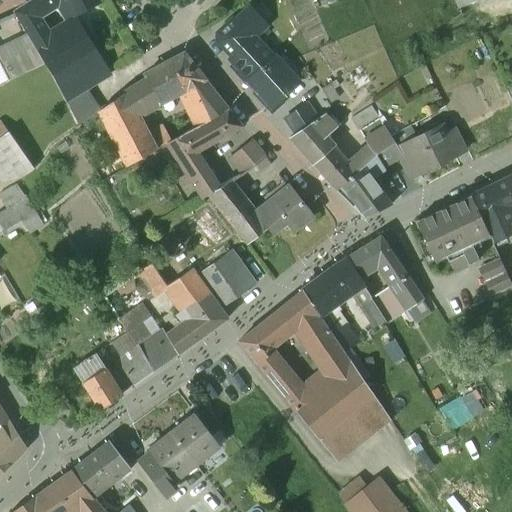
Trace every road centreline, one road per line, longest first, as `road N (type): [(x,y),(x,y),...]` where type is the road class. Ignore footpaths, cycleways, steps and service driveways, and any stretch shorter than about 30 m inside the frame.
road 1 (residential): [(360,236),(57,461)]
road 2 (residential): [(360,236),(188,30),(146,0)]
road 3 (residential): [(511,160),(360,236)]
